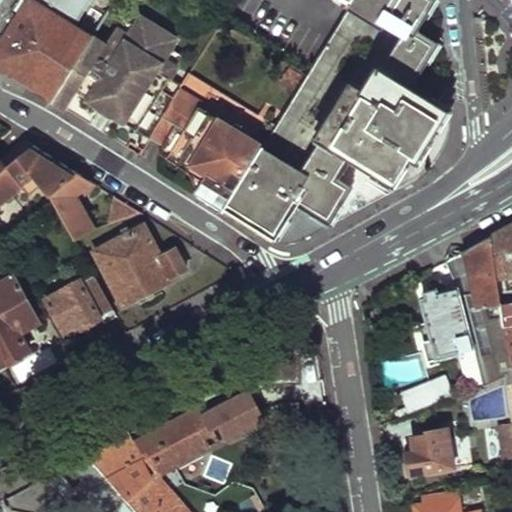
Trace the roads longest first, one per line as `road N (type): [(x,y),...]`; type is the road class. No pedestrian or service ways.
road 1 (residential): [(0,96),(242,246),(278,294)]
road 2 (secondary): [(278,294),(0,448)]
road 3 (residential): [(366,511),(325,268)]
road 4 (residential): [(464,0),(477,154)]
